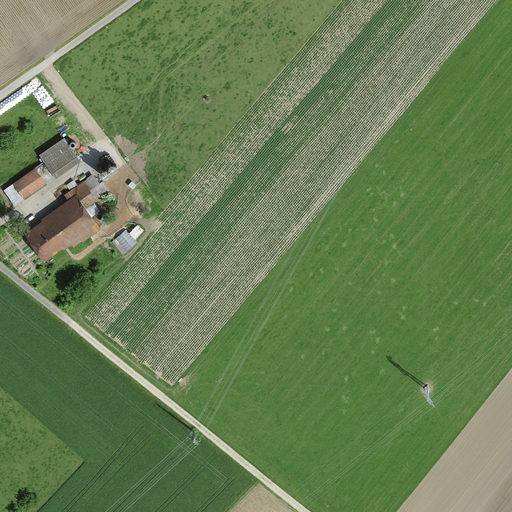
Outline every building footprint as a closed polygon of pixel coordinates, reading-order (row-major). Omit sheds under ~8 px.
[(77,162),(61,139),(37,156),(54,179),(77,162)] [(44,186),(32,169),(10,186),(22,203),(44,186)] [(69,189),(74,196),(81,205),(98,193),(86,177),(69,189)] [(81,205),(74,196),(38,221),(40,224),(23,236),(42,263),(59,250),(61,252),(70,245),(72,249),(98,230),(81,205)] [(130,226),(133,234),(141,230),(138,223),(130,226)] [(135,243),(123,231),(110,244),(121,256),(135,243)]
